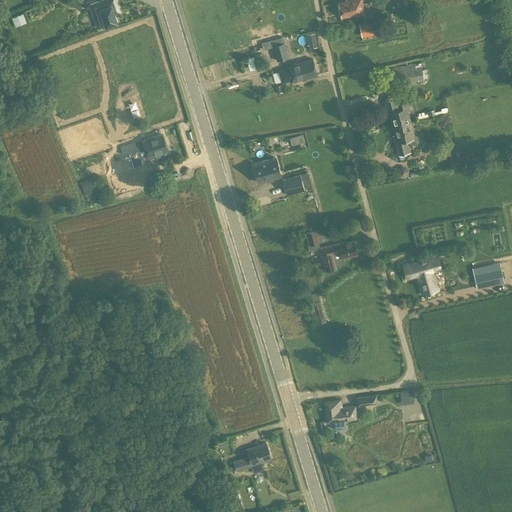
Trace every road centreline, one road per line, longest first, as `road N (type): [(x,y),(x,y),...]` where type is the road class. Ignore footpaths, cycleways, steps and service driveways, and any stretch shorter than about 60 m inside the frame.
road 1 (unclassified): [(286,400),(411,383),(316,0)]
road 2 (secondary): [(286,400),(164,0)]
road 3 (track): [(23,219),(58,217),(217,173)]
